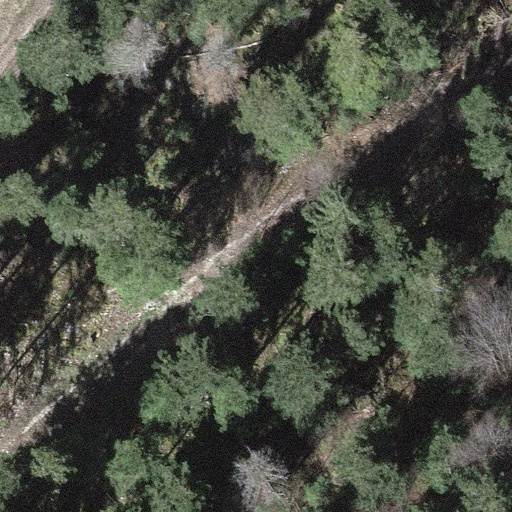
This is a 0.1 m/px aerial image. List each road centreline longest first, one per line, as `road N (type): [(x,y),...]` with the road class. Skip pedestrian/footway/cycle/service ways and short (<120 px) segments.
road 1 (track): [(511,54),(367,138),(0,462)]
road 2 (track): [(0,100),(68,0)]
